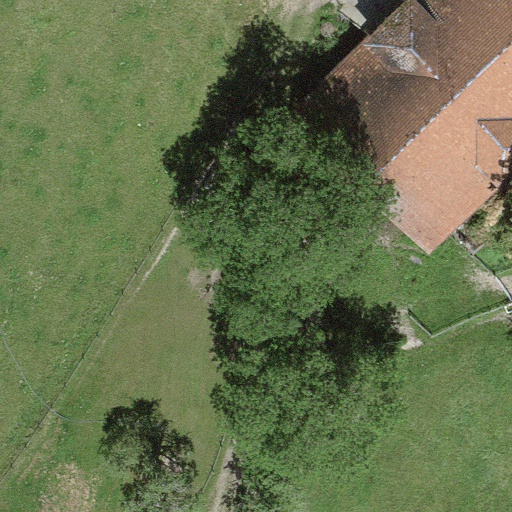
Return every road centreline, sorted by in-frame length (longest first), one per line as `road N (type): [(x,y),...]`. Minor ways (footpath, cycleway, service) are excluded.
road 1 (track): [(316,0),(282,86),(273,136),(266,340)]
road 2 (track): [(228,511),(266,340)]
